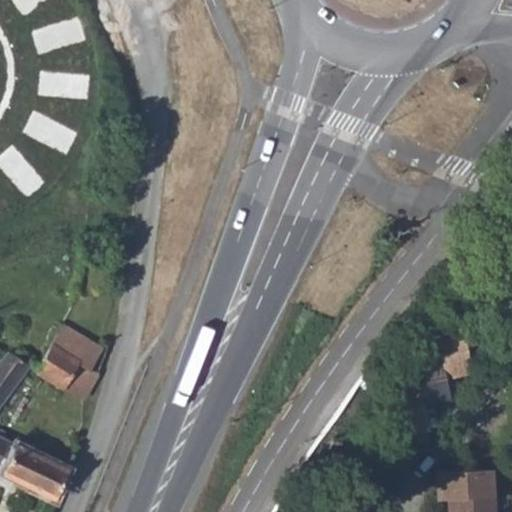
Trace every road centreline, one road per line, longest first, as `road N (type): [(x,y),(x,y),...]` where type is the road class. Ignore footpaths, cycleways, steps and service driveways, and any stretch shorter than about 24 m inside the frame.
road 1 (residential): [(70,511),(121,383),(137,293),(158,91),(136,11)]
road 2 (secondary): [(345,45),(156,511)]
road 3 (unclassified): [(247,511),(290,429),(511,145)]
road 4 (residential): [(511,364),(411,479),(408,511)]
